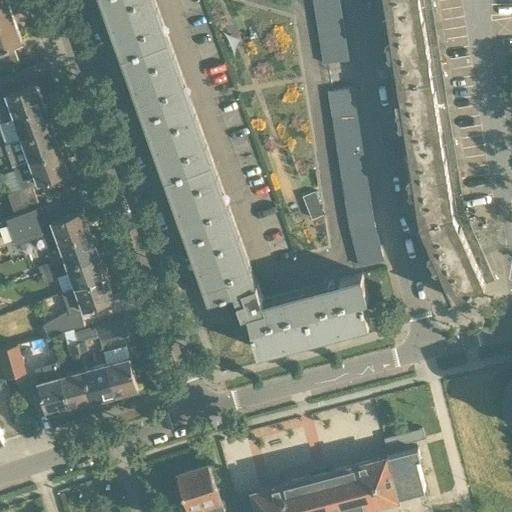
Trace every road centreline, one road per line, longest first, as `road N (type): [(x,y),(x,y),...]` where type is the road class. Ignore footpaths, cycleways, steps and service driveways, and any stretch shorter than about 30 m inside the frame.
road 1 (residential): [(204,408),(57,0)]
road 2 (residential): [(425,350),(362,0)]
road 3 (residential): [(511,245),(483,81),(482,0)]
road 4 (residential): [(204,408),(425,350)]
road 5 (residential): [(0,474),(204,408)]
road 6 (residential): [(469,511),(425,350)]
